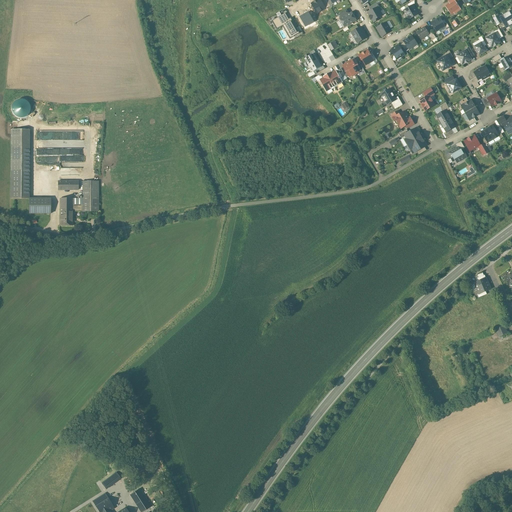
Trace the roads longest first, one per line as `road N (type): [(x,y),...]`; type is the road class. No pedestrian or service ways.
road 1 (residential): [(436,150),(351,192),(219,207),(78,240),(0,223)]
road 2 (secondary): [(249,511),(366,359),(511,231)]
road 3 (track): [(264,511),(387,356),(487,264)]
